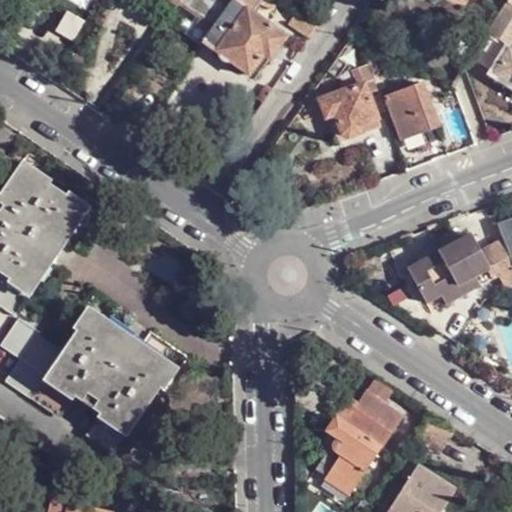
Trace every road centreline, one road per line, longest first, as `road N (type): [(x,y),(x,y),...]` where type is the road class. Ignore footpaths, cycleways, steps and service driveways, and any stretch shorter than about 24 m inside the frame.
road 1 (residential): [(287,276),(511,429)]
road 2 (residential): [(347,0),(204,220)]
road 3 (residential): [(511,158),(306,249),(287,276)]
road 4 (residential): [(0,82),(204,220)]
road 5 (residential): [(287,276),(262,319),(265,511)]
